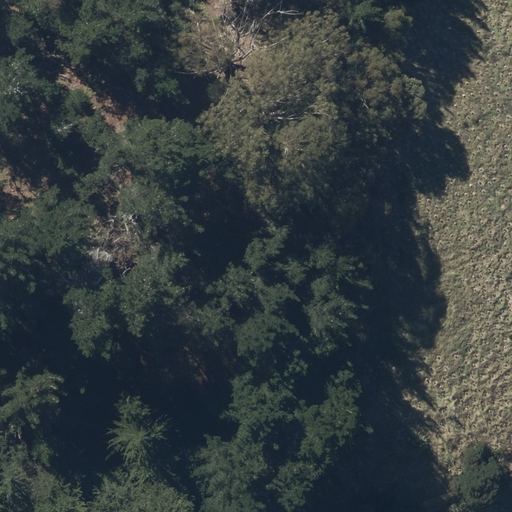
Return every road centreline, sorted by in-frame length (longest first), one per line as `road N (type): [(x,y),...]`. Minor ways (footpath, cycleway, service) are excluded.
road 1 (track): [(0,386),(298,373)]
road 2 (track): [(155,511),(148,499),(45,433),(0,418)]
